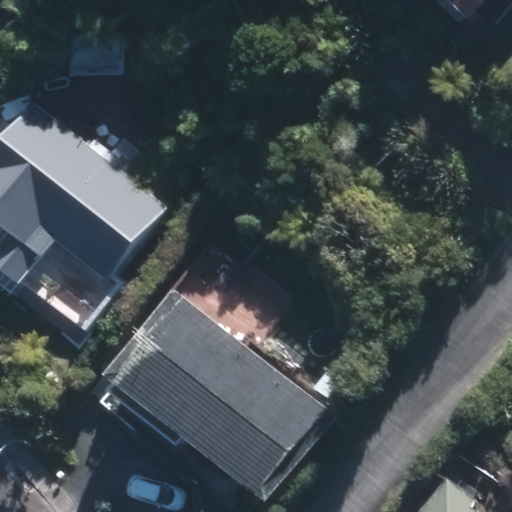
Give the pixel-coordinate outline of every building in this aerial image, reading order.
[(419,0),(422,3),(424,0),(433,0),(459,28),(489,0),(419,0)] [(130,36),(73,36),(73,80),(131,80),(130,36)] [(42,239),(106,288),(192,176),(122,120),(94,155),(30,106),(0,145),(0,235),(28,257),(42,239)] [(169,301),(97,394),(252,511),(323,419),(169,301)] [(475,511),(451,495),(438,511),(475,511)]
